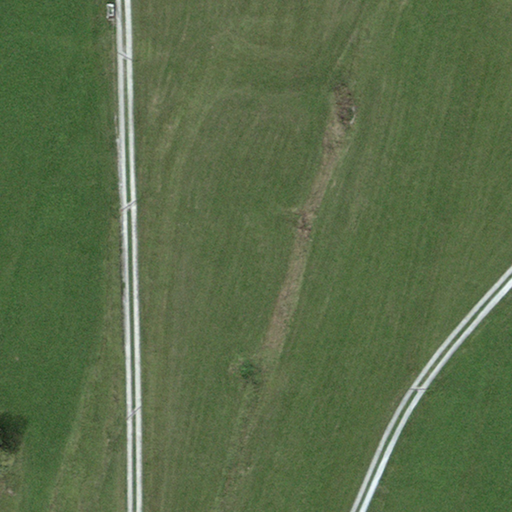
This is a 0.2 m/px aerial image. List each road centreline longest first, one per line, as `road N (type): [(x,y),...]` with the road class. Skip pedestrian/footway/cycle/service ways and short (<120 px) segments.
road 1 (unclassified): [(127,0),(134,511)]
road 2 (unclassified): [(363,511),(412,407),(511,282)]
